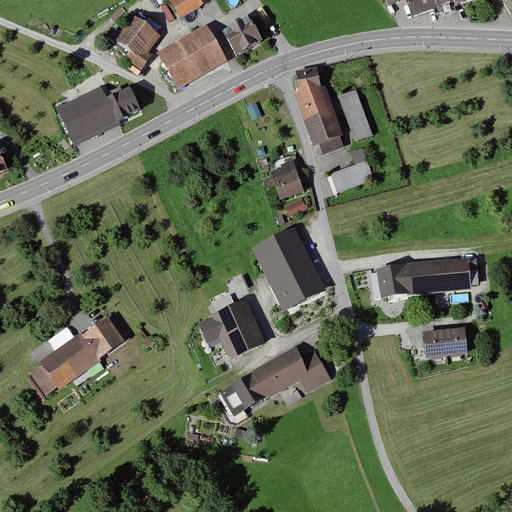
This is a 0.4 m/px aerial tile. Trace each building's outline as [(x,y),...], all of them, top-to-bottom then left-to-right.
[(203,0),(173,0),(166,4),(176,23),(207,7),(203,0)] [(386,0),(390,7),(401,2),(402,3),(407,1),(413,18),(455,3),(456,6),(476,0),(386,0)] [(130,19),(112,43),(128,54),(123,60),(141,73),(151,60),(147,57),(159,39),(130,19)] [(246,21),(218,37),(230,58),(259,41),(246,21)] [(204,32),(156,58),(174,92),(222,65),(204,32)] [(316,80),(294,88),(316,150),(321,148),(324,156),(344,149),(341,139),(345,138),(328,89),(320,92),(316,80)] [(101,93),(54,115),(69,148),(115,128),(113,123),(137,112),(127,91),(105,101),(101,93)] [(357,92),(340,98),(356,142),(373,136),(357,92)] [(356,166),(329,176),(336,195),(372,181),(361,151),(351,155),(356,166)] [(294,170),(273,178),(282,200),(303,191),(294,170)] [(301,201),(286,209),(291,219),(307,211),(301,201)] [(297,231),(253,252),(285,316),(328,294),(297,231)] [(404,268),(377,271),(380,301),(467,291),(467,288),(477,287),(474,261),(460,263),(459,256),(403,262),(404,268)] [(212,323),(198,328),(206,346),(219,341),(227,359),(264,344),(247,304),(210,319),(212,323)] [(100,321),(37,366),(54,391),(135,334),(119,311),(102,323),(100,321)] [(465,331),(421,334),(423,360),(467,357),(465,331)] [(298,354),(222,395),(235,418),(263,403),(265,407),(301,387),(306,397),(331,383),(317,357),(304,364),(298,354)]
